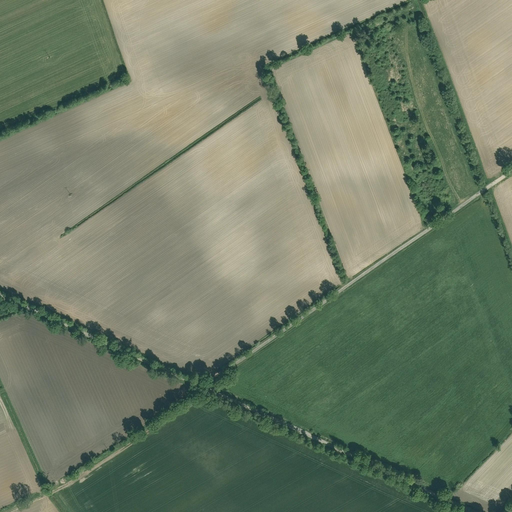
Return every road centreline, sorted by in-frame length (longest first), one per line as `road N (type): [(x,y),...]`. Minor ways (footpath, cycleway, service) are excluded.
road 1 (track): [(511,171),(56,489),(6,511)]
road 2 (unclassified): [(470,511),(28,305)]
